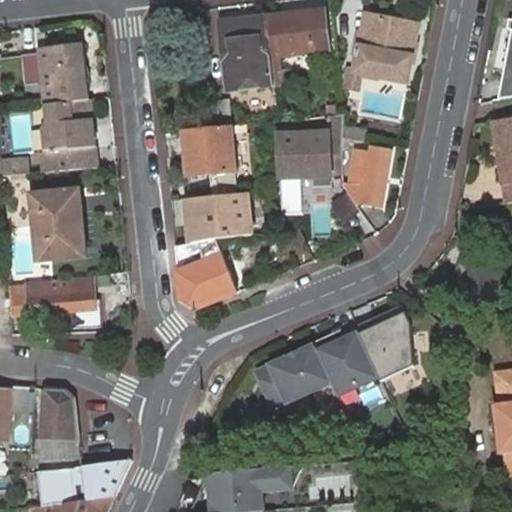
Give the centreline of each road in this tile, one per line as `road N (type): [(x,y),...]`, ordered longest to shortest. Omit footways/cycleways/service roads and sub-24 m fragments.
road 1 (residential): [(459,0),(412,240),(381,268),(207,339),(163,407)]
road 2 (residential): [(125,0),(156,302),(180,347),(163,407)]
road 3 (residential): [(163,407),(80,369),(0,359)]
